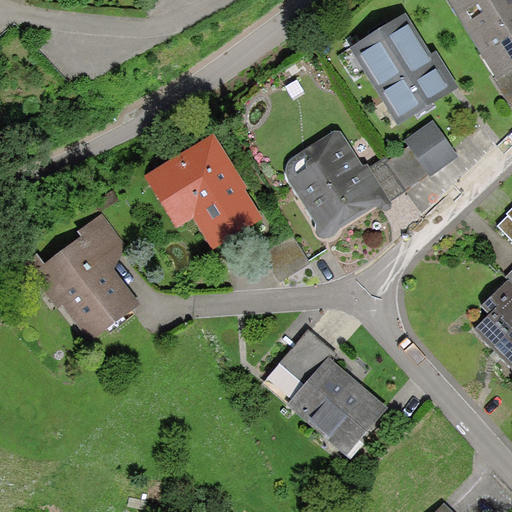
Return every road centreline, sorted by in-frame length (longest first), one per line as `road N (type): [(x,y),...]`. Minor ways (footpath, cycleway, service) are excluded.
road 1 (residential): [(0,193),(193,80),(304,0)]
road 2 (residential): [(511,481),(386,356),(363,303)]
road 3 (residential): [(363,303),(378,272),(511,144)]
road 4 (residential): [(363,303),(150,309)]
